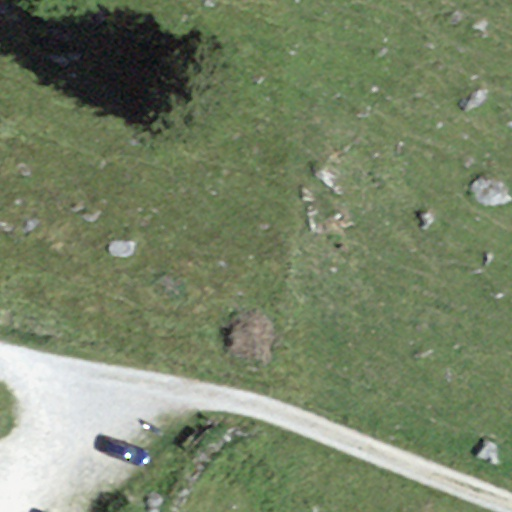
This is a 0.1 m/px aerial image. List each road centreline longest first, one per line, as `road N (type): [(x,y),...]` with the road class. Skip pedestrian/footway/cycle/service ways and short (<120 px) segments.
road 1 (unclassified): [(0,358),(279,415)]
road 2 (track): [(279,415),(511,504)]
